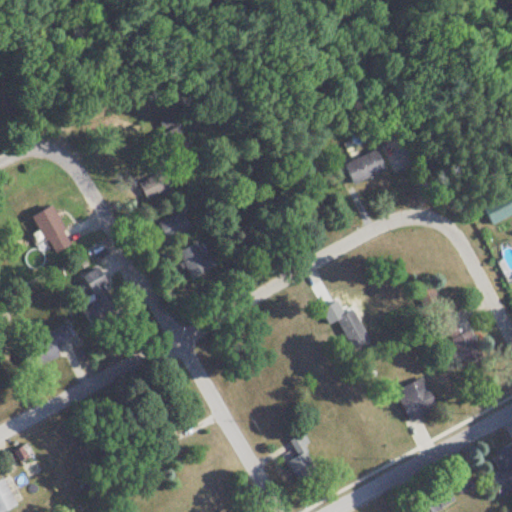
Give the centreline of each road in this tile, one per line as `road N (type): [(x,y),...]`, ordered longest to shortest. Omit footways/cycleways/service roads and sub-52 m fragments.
road 1 (residential): [(0,430),(386,219),(423,218)]
road 2 (residential): [(270,511),(74,166),(43,148)]
road 3 (residential): [(316,511),(511,407)]
road 4 (residential): [(511,343),(458,248),(423,218)]
